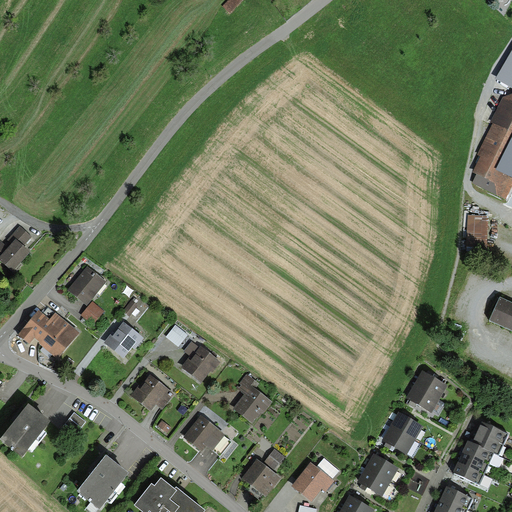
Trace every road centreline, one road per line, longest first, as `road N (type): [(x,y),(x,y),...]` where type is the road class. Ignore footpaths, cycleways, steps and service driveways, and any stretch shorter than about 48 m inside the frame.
road 1 (residential): [(0,339),(189,104),(323,0)]
road 2 (residential): [(0,352),(95,399),(239,511)]
